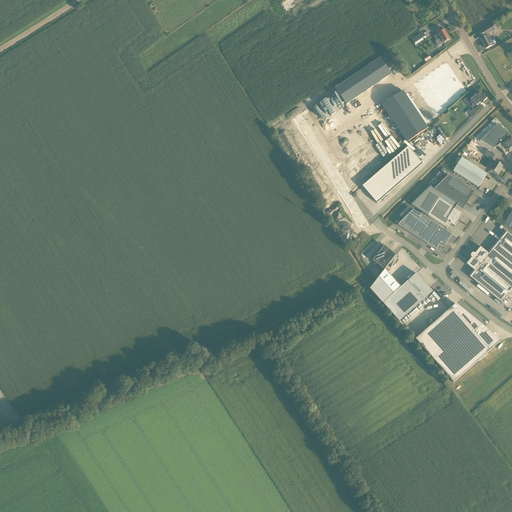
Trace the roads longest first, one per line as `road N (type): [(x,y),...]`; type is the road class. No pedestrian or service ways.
road 1 (unclassified): [(437,270),(374,219),(500,95)]
road 2 (unknown): [(511,360),(380,477),(374,495),(382,511)]
road 3 (unclassified): [(437,270),(511,171)]
